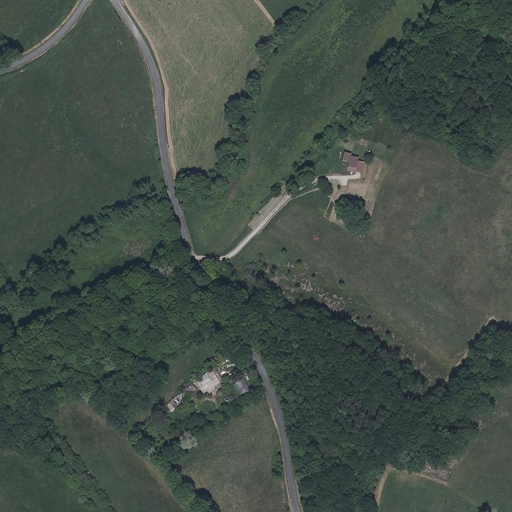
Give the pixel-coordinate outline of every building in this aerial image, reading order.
[(347,174),(355,175),(357,162),(358,155),(351,153),(350,157),(344,157),(342,165),(348,166),(347,174)] [(361,177),(364,163),(357,162),(355,175),(361,177)] [(210,386),(216,382),(211,376),(206,380),(210,386)] [(240,394),(250,390),(245,378),(235,382),(240,394)] [(166,407),(171,412),(180,403),(175,398),(166,407)]
